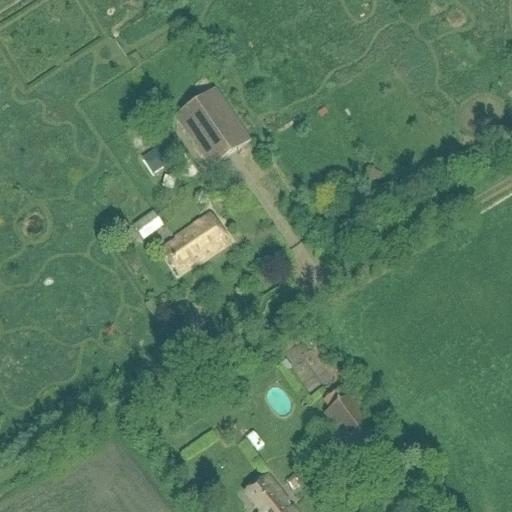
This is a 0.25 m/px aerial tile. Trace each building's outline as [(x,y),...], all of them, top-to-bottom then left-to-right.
[(214,93),(173,120),(208,172),(249,145),(214,93)] [(154,180),(173,168),(187,187),(201,177),(188,159),(175,140),(141,160),(154,180)] [(133,229),(143,244),(163,230),(152,215),(133,229)] [(199,264),(228,244),(209,217),(175,240),(176,242),(161,252),(178,277),(198,262),(199,264)] [(349,397),(322,418),(352,457),(379,436),(349,397)] [(293,511),(267,479),(245,496),(257,511),(293,511)]
